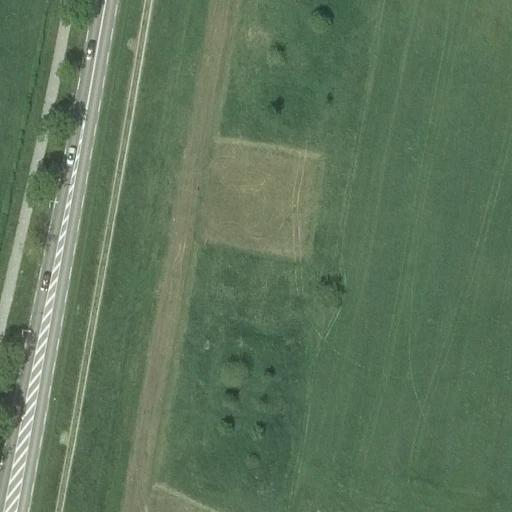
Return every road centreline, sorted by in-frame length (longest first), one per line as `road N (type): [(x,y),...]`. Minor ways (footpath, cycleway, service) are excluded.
road 1 (secondary): [(21,511),(84,168),(87,104)]
road 2 (secondary): [(87,104),(66,164),(0,488)]
